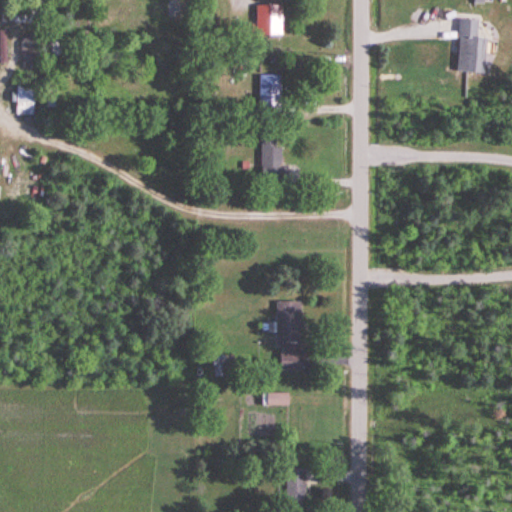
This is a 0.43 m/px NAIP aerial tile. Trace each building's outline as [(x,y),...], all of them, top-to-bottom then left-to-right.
[(171,17),(178,16),(176,2),(169,3),(171,17)] [(281,34),(281,5),(256,5),(256,34),(281,34)] [(457,71),(484,73),(486,38),(477,38),(478,21),(459,19),(457,71)] [(22,62),(39,62),(39,44),(22,44),(22,62)] [(55,107),(55,69),(45,69),(45,107),(55,107)] [(281,75),(259,75),(259,104),(281,104),(281,75)] [(261,137),(261,179),(286,179),(286,164),(281,164),(281,137),(261,137)] [(302,301),(278,301),(278,371),(303,370),(302,301)] [(289,405),(289,393),(266,393),(266,405),(289,405)] [(306,511),(307,469),(286,469),(286,511),(306,511)]
